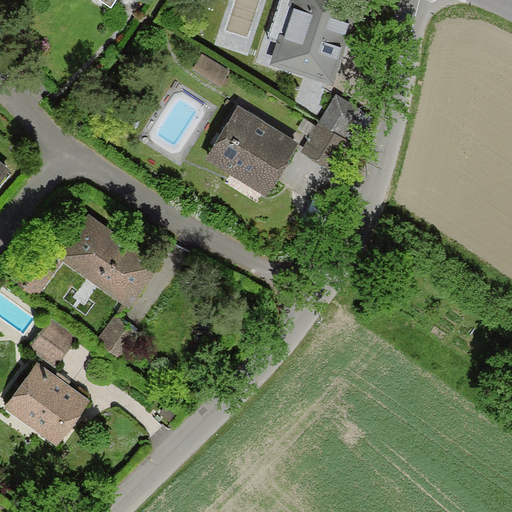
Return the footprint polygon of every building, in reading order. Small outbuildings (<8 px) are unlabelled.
[(356,0),(292,0),(271,65),(328,84),(356,0)] [(359,112),(335,97),(300,154),(332,173),(349,146),(341,141),(359,112)] [(295,146),(233,108),(202,160),(264,197),(295,146)] [(91,215),(63,252),(130,303),(159,266),(91,215)] [(55,270),(31,252),(13,276),(37,294),(55,270)] [(128,324),(115,315),(98,339),(123,356),(140,332),(128,324)] [(73,341),(45,322),(30,344),(59,363),(73,341)] [(87,398),(38,362),(8,403),(57,439),(87,398)]
